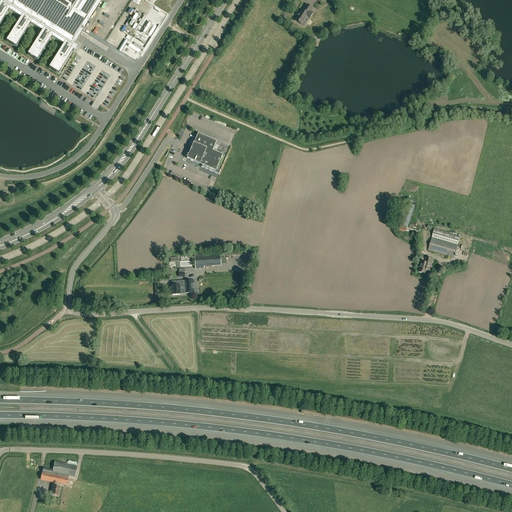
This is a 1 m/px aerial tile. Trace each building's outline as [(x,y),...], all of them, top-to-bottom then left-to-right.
[(0,0),(0,25),(9,11),(21,18),(6,41),(16,48),(18,45),(30,24),(42,31),(27,55),(38,61),(39,58),(52,38),(63,45),(49,68),(59,74),(61,72),(60,72),(73,51),(74,52),(77,47),(73,44),(100,0),(0,0)] [(309,19),(313,13),(310,12),(312,8),(307,5),(303,11),(301,10),(294,21),(302,25),(307,17),(309,19)] [(217,142),(198,134),(194,143),(193,143),(191,148),(188,147),(187,150),(190,151),(187,159),(202,165),(201,167),(219,174),(226,157),(213,151),(217,142)] [(434,229),(428,250),(453,257),(459,236),(434,229)] [(219,253),(195,255),(196,269),(204,268),(204,266),(220,265),(219,253)] [(425,262),(421,261),(418,272),(427,275),(428,271),(430,272),(433,260),(426,258),(425,262)] [(171,285),(172,295),(180,295),(180,293),(184,293),(195,293),(194,280),(183,280),(183,281),(179,281),(179,285),(171,285)] [(66,485),(69,475),(75,477),(77,467),(55,462),(53,470),(43,468),(41,480),(53,482),(52,486),(53,486),(52,494),(58,496),(60,487),(56,487),(56,483),(66,485)]
